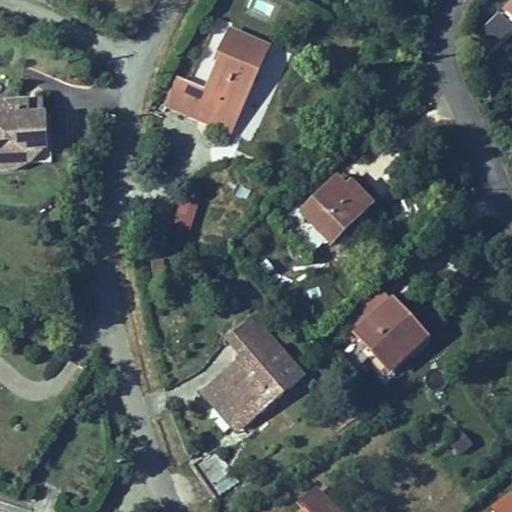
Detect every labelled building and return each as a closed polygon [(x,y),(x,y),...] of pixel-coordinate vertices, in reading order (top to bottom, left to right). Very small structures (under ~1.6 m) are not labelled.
[(511,0),(501,13),(511,22),(511,0)] [(215,18),(205,48),(217,52),(227,22),(215,18)] [(161,106),(233,137),(271,50),(229,31),(203,90),(173,77),(161,106)] [(42,100),(29,101),(29,114),(43,114),(42,100)] [(29,101),(1,102),(2,116),(0,116),(0,173),(1,173),(16,173),(26,170),(34,164),(39,156),(48,155),(46,114),(43,114),(29,114),(29,101)] [(333,246),(375,207),(342,172),(309,202),(302,195),(278,217),(312,254),(327,240),(333,246)] [(189,234),(198,204),(179,198),(170,228),(189,234)] [(387,372),(424,341),(380,291),(344,322),(387,372)] [(198,390),(235,436),(306,381),(258,321),(229,344),(240,357),(253,373),(230,391),(217,375),(198,390)] [(253,373),(240,357),(217,375),(230,391),(253,373)] [(463,432),(447,440),(455,457),(471,449),(463,432)] [(218,449),(194,464),(216,499),(241,483),(218,449)] [(341,511),(321,489),(301,506),(306,511),(305,511),(341,511)] [(511,511),(511,497),(497,510),(498,511),(511,511)]
